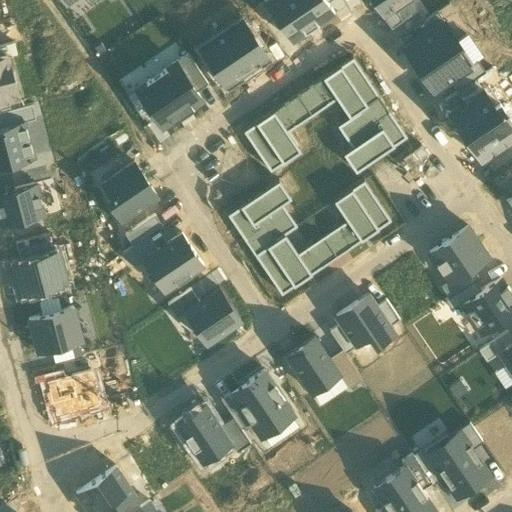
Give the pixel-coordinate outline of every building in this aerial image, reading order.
[(334,11),(327,2),(326,0),(265,0),(265,1),(291,40),(306,30),(305,27),(314,21),(315,24),(334,11)] [(372,0),(391,27),(398,23),(403,19),(396,7),(406,0),(372,0)] [(242,17),(262,47),(274,39),(254,9),(242,17)] [(403,19),(398,23),(404,33),(416,25),(425,19),(418,9),(403,19)] [(425,19),(416,25),(423,34),(444,20),(437,11),(425,19)] [(262,47),(242,17),(199,47),(205,56),(219,76),(224,84),(267,55),(262,47)] [(423,34),(404,47),(433,90),(449,80),(473,63),(444,20),(423,34)] [(305,27),(306,30),(315,24),(314,21),(305,27)] [(12,29),(1,32),(0,32),(0,45),(14,41),(15,41),(12,29)] [(0,57),(7,56),(17,53),(14,41),(0,45),(0,57)] [(187,53),(176,61),(196,91),(208,83),(194,63),(187,53)] [(0,98),(17,94),(7,56),(0,57),(0,98)] [(219,76),(205,56),(194,63),(208,83),(219,76)] [(352,57),(313,84),(326,104),(336,98),(349,117),(359,110),(379,96),(352,57)] [(449,80),(456,91),(475,78),(485,71),(477,60),(473,63),(449,80)] [(176,61),(136,87),(162,125),(172,119),(173,120),(193,107),(192,106),(201,99),(196,91),(176,61)] [(444,99),(451,109),(481,88),(475,78),(456,91),(444,99)] [(312,114),(326,104),(313,84),(298,94),(312,114)] [(489,86),(484,89),(494,105),(499,101),(489,86)] [(482,88),(481,88),(451,109),(448,111),(480,159),(511,138),(511,120),(499,101),(494,105),(484,89),(482,88)] [(298,94),(283,104),(297,124),(312,114),(298,94)] [(379,96),(359,110),(369,124),(389,111),(379,96)] [(0,125),(0,127),(23,120),(35,117),(31,103),(0,111),(0,125)] [(287,131),(297,124),(283,104),(243,131),(270,170),(300,150),(287,131)] [(406,136),(389,111),(369,124),(359,110),(349,117),(342,122),(357,143),(352,147),(343,152),(355,171),(406,136)] [(23,120),(0,127),(0,126),(0,164),(33,156),(23,120)] [(337,125),(352,147),(357,143),(342,122),(337,125)] [(121,220),(147,202),(157,196),(134,162),(102,183),(112,196),(108,199),(121,220)] [(511,205),(511,172),(498,182),(506,195),(505,196),(511,206),(511,205)] [(282,203),(291,197),(278,179),(227,214),(245,240),(265,226),(275,240),(284,233),(292,228),(277,207),(282,203)] [(390,219),(363,180),(333,200),(347,219),(337,226),(351,246),(390,219)] [(36,181),(0,190),(0,223),(0,224),(44,213),(36,181)] [(110,212),(117,223),(121,220),(108,199),(107,200),(110,212)] [(297,225),(282,203),(277,207),(292,228),(297,225)] [(155,213),(124,234),(132,245),(147,235),(162,224),(155,213)] [(467,225),(428,251),(449,281),(471,266),(487,255),(467,225)] [(245,240),(254,254),(275,240),(265,226),(245,240)] [(337,226),(322,236),(336,256),(351,246),(337,226)] [(52,242),(49,231),(14,240),(20,260),(58,250),(56,241),(52,242)] [(157,249),(142,259),(163,290),(203,263),(182,232),(157,249)] [(254,254),(281,293),(321,266),(307,246),(298,253),(284,233),(275,240),(254,254)] [(132,245),(122,251),(132,265),(142,259),(157,249),(147,235),(132,245)] [(321,266),(336,256),(322,236),(307,246),(321,266)] [(58,250),(20,260),(11,262),(20,292),(27,290),(50,284),(66,280),(58,250)] [(478,276),(471,266),(449,281),(441,286),(448,297),(474,279),(478,276)] [(505,283),(500,276),(481,289),(461,302),(481,332),(482,332),(501,318),(511,310),(511,297),(511,298),(504,286),(507,284),(506,283),(505,283)] [(444,299),(451,309),(461,302),(481,289),(474,279),(448,297),(444,299)] [(50,284),(27,290),(30,302),(38,300),(54,296),(50,284)] [(176,316),(184,311),(199,301),(190,287),(167,303),(176,316)] [(219,287),(199,301),(184,311),(205,342),(240,319),(219,287)] [(368,293),(357,300),(360,304),(370,297),(368,293)] [(66,294),(57,296),(60,304),(68,301),(66,294)] [(38,300),(42,313),(61,308),(60,304),(57,296),(57,295),(54,296),(38,300)] [(376,305),(370,297),(360,304),(357,300),(336,315),(341,322),(355,343),(356,343),(369,334),(376,344),(394,332),(390,325),(376,305)] [(386,298),(376,305),(390,325),(399,318),(386,298)] [(42,313),(28,317),(37,352),(51,348),(70,343),(82,340),(73,305),(61,308),(42,313)] [(508,328),(501,318),(482,332),(488,342),(507,329),(508,328)] [(341,322),(329,329),(342,348),(345,352),(357,344),(356,343),(355,343),(341,322)] [(478,348),(486,360),(499,351),(498,350),(511,340),(511,335),(507,329),(488,342),(478,348)] [(339,373),(340,373),(329,357),(314,334),(285,354),(311,392),(312,391),(339,373)] [(507,363),(511,370),(511,340),(498,350),(499,351),(507,363)] [(70,343),(51,348),(54,362),(62,360),(74,356),(71,348),(70,343)] [(80,346),(71,348),(74,356),(82,354),(80,346)] [(347,385),(348,387),(362,378),(345,352),(342,348),(329,357),(340,373),(339,373),(347,385)] [(62,360),(65,374),(91,367),(100,365),(96,351),(74,356),(62,360)] [(511,370),(507,363),(494,372),(505,388),(511,383),(511,370)] [(101,403),(91,367),(65,374),(45,380),(54,415),(101,403)] [(230,391),(232,394),(250,421),(261,436),(294,413),(263,368),(230,391)] [(312,391),(321,403),(347,385),(339,373),(312,391)] [(240,427),(250,421),(232,394),(222,401),(233,416),(240,427)] [(230,442),(231,441),(219,425),(205,403),(176,422),(202,461),(230,442)] [(233,416),(219,425),(231,441),(230,442),(237,451),(250,442),(240,427),(233,416)] [(469,421),(459,427),(472,447),(482,441),(469,421)] [(459,427),(448,435),(447,435),(448,437),(427,451),(443,476),(456,494),(468,486),(477,480),(489,472),(472,447),(459,427)] [(423,446),(427,451),(448,437),(447,435),(448,435),(446,431),(423,446)] [(433,483),(443,476),(427,451),(423,446),(413,453),(432,481),(433,483)] [(422,488),(432,481),(413,453),(412,451),(402,458),(406,464),(422,488)] [(108,511),(135,494),(115,464),(75,491),(89,511),(108,511)] [(425,511),(435,506),(422,488),(406,464),(373,486),(384,504),(390,511),(425,511)] [(480,483),(477,480),(468,486),(470,490),(480,483)] [(139,506),(143,511),(151,511),(155,509),(149,499),(139,506)]
